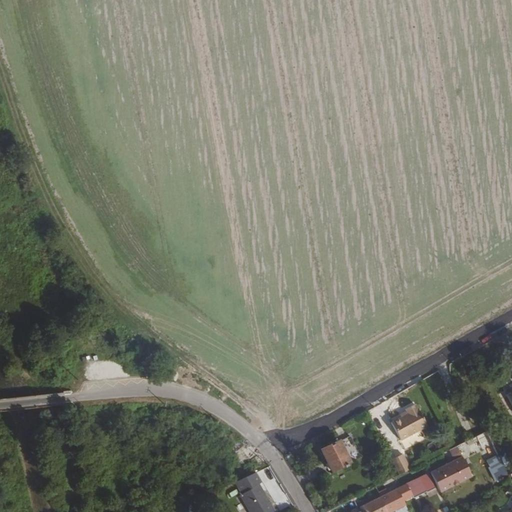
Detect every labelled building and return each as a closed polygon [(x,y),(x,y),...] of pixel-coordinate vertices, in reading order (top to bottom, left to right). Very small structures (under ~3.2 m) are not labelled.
[(391,423),(401,441),(428,426),(418,408),(417,409),(415,404),(405,410),(408,414),(391,423)] [(406,449),(424,438),(421,432),(402,442),(406,449)] [(462,457),(464,461),(484,451),(494,446),(487,432),(457,446),(462,457)] [(339,441),(321,450),(332,473),(350,464),(360,458),(350,437),(339,442),(339,441)] [(508,473),(494,446),(484,451),(498,478),(508,473)] [(403,454),(392,460),(400,474),(411,469),(403,454)] [(462,457),(431,473),(433,476),(440,493),(472,477),(464,461),(462,457)] [(242,484),(247,493),(244,494),(253,511),(274,511),(260,485),(263,484),(257,475),(242,484)] [(428,492),(421,478),(397,490),(403,501),(413,496),(414,499),(428,492)] [(403,501),(397,490),(358,509),(359,511),(391,511),(397,509),(405,506),(403,501)]
